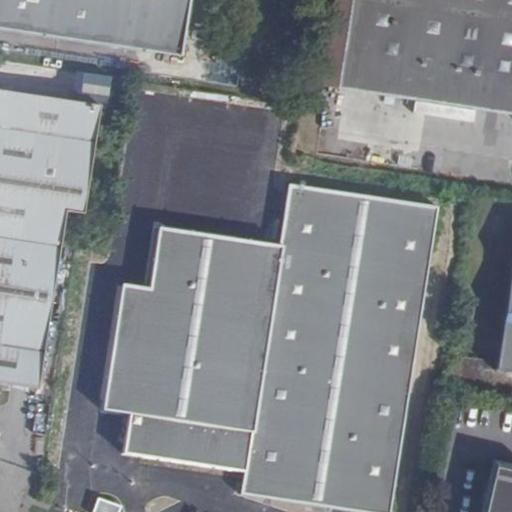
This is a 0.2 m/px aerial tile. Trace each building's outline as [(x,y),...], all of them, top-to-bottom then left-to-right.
[(0,0),(0,28),(53,37),(182,57),(186,27),(189,0),(0,0)] [(335,0),(324,87),(338,88),(351,0),(335,0)] [(511,0),(351,0),(338,88),(511,114),(511,0)] [(247,36),(186,27),(182,57),(242,66),(247,36)] [(0,237),(56,246),(62,212),(79,215),(97,107),(0,92),(0,237)] [(353,511),(387,511),(433,210),(288,188),(279,249),(157,231),(148,290),(119,286),(100,411),(128,415),(121,455),(243,473),(240,495),(353,511)] [(0,386),(33,392),(56,246),(0,237),(0,386)] [(511,371),(511,259),(494,368),(511,371)] [(511,511),(511,465),(488,460),(476,511),(511,511)]
